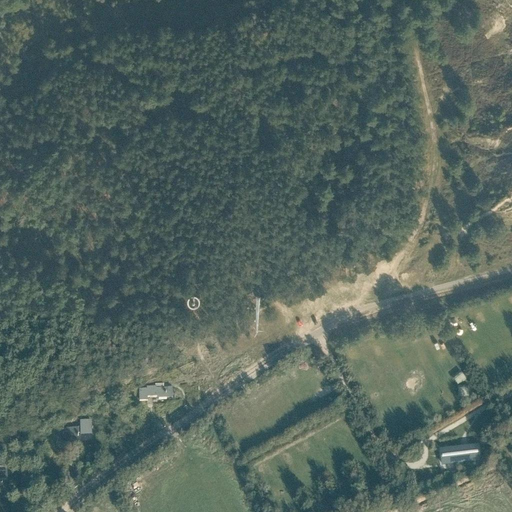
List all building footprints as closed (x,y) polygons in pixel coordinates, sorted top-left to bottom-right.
[(192,302),(194,302),(194,305),(197,304),(199,303),(201,301),(198,299),(199,298),(200,297),(200,296),(200,294),(200,293),(199,292),(198,291),(197,290),(196,289),(194,289),(193,289),(192,289),(190,289),(189,290),(188,291),(188,292),(187,294),(187,295),(187,296),(187,298),(188,299),(189,300),(190,301),(191,301),(192,302)] [(257,299),(252,290),(247,293),(251,302),(257,299)] [(157,399),(157,401),(173,400),(173,389),(164,389),(164,385),(155,385),(155,388),(147,388),(147,390),(139,390),(139,403),(148,403),(148,399),(157,399)] [(80,438),(92,437),(91,421),(80,422),(80,429),(66,430),(66,431),(61,431),(61,445),(79,445),(79,435),(80,435),(80,438)] [(446,465),(445,465),(445,467),(479,463),(478,450),(451,453),(452,460),(446,461),(446,465)]
